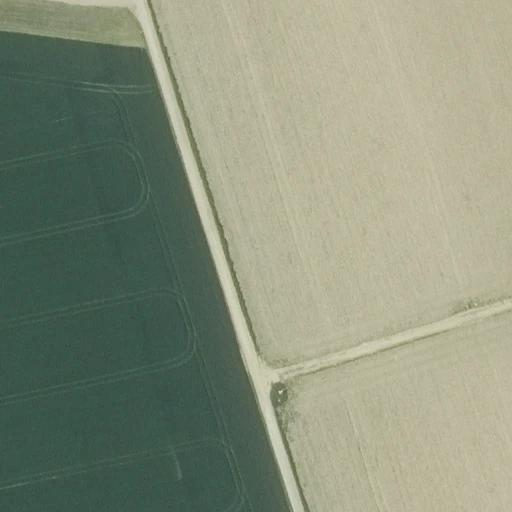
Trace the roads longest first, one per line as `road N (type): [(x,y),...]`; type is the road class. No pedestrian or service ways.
road 1 (track): [(137,0),(295,511)]
road 2 (track): [(511,303),(256,383)]
